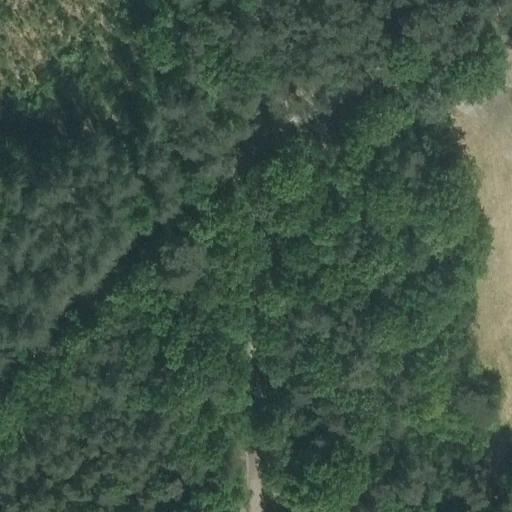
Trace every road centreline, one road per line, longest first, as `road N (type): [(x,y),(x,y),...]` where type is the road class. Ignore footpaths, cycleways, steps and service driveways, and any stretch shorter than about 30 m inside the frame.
road 1 (track): [(511,12),(239,148),(237,0)]
road 2 (track): [(252,511),(239,148)]
road 3 (track): [(0,357),(239,148)]
